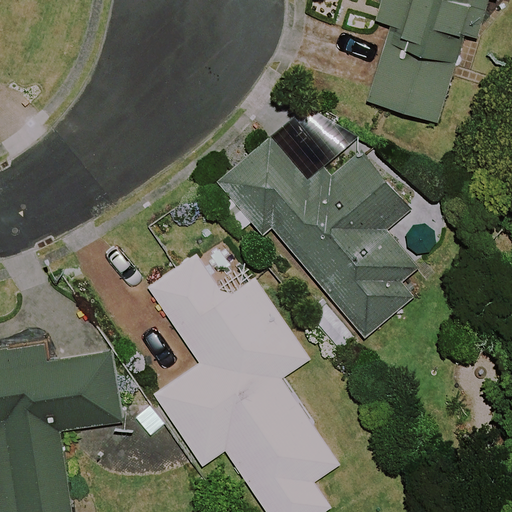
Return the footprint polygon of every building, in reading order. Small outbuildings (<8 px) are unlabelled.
[(381,0),(374,21),(389,26),(365,100),(435,123),(464,36),(475,39),(487,0),(381,0)] [(411,214),(348,142),(309,176),(275,137),(223,182),(361,339),(413,293),(404,283),(416,273),(384,237),(411,214)] [(224,298),(195,256),(147,288),(199,364),(153,395),(201,465),(223,450),(266,511),(321,511),(329,507),(311,482),(337,464),(279,380),(308,359),(253,279),(224,298)] [(325,304),(303,323),(332,356),(354,337),(325,304)] [(462,352),(427,322),(406,346),(441,377),(462,352)] [(119,421),(108,353),(0,370),(0,511),(69,511),(56,431),(119,421)]
